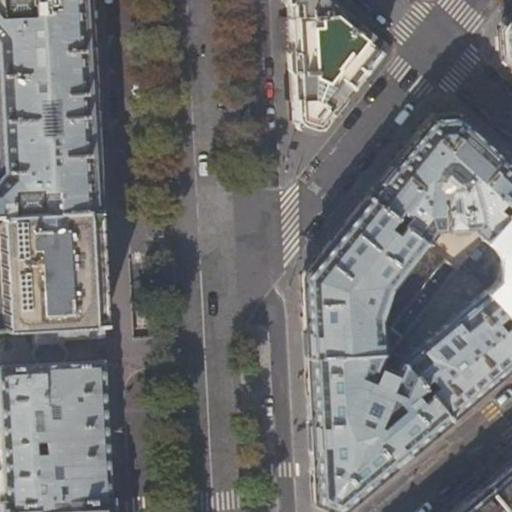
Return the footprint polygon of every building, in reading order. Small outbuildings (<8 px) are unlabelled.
[(0,0),(0,214),(97,211),(95,171),(87,23),(85,0),(0,0)] [(286,9),(287,17),(329,14),(378,53),(381,49),(327,0),(287,0),(286,1),(286,9)] [(511,12),(498,31),(500,56),(511,67),(511,12)] [(347,92),(378,53),(329,14),(287,17),(290,90),(292,123),(316,130),(347,92)] [(400,153),(365,197),(423,245),(435,231),(454,230),(454,236),(463,236),(463,229),(470,229),(483,240),(511,207),(511,168),(486,145),(453,115),(429,117),(400,153)] [(456,270),(423,245),(365,197),(329,241),(300,277),(302,312),(305,357),(380,352),(391,352),(402,338),(392,330),(403,317),(413,324),(433,299),(423,292),(434,278),(444,285),(456,270)] [(511,207),(483,240),(501,257),(500,276),(482,291),(511,325),(511,207)] [(97,211),(0,214),(0,334),(24,330),(102,324),(100,272),(99,261),(97,211)] [(461,265),(465,269),(479,252),(475,249),(461,265)] [(488,383),(511,363),(511,325),(482,291),(399,362),(446,419),(488,383)] [(102,324),(24,330),(24,332),(30,332),(31,345),(98,342),(103,341),(102,324)] [(391,352),(380,352),(390,363),(386,373),(392,376),(389,386),(370,379),(379,353),(305,357),(308,425),(312,502),(335,511),(400,457),(446,419),(399,362),(391,352)] [(110,511),(110,498),(107,498),(103,428),(100,361),(0,367),(0,444),(3,504),(0,504),(0,511),(110,511)] [(511,511),(511,461),(459,506),(451,511),(511,511)]
